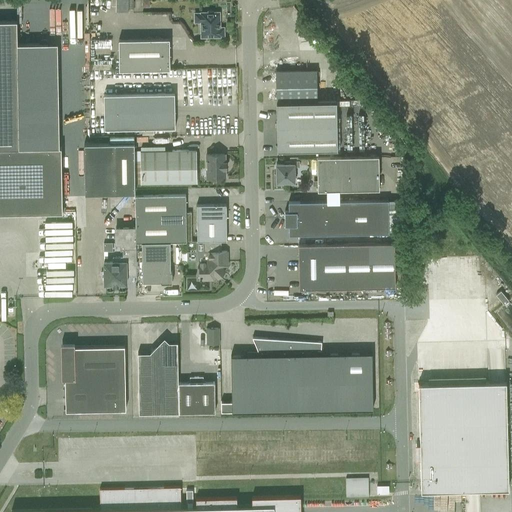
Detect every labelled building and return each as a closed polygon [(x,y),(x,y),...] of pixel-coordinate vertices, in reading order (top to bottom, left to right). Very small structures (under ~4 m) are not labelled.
[(201,13),(195,13),(195,22),(201,22),(201,37),(220,37),(220,36),(224,36),(224,27),(220,27),(219,12),(214,12),(212,11),(208,11),(206,12),(201,13)] [(0,213),(62,212),(61,147),(19,148),(17,21),(0,21),(0,213)] [(118,39),(119,70),(169,69),(169,39),(118,39)] [(317,70),(276,71),(276,101),(317,101),(317,70)] [(104,94),(104,129),(175,128),(174,93),(104,94)] [(336,101),(276,102),(277,150),(337,149),(336,101)] [(85,193),(135,192),(134,142),(84,143),(85,193)] [(140,183),(197,182),(196,150),(140,151),(140,183)] [(226,162),(224,162),(224,154),(207,154),(207,178),(224,178),(224,168),(226,168),(226,162)] [(379,190),(378,156),(317,157),(317,191),(379,190)] [(276,164),(276,175),(274,175),(274,184),(282,184),(282,182),(294,182),(294,166),(299,166),(298,161),(285,162),(285,164),(276,164)] [(136,242),(141,242),(170,242),(192,241),(191,212),(186,212),(185,194),(135,195),(136,242)] [(297,218),(284,218),(285,225),(289,225),(289,235),(389,233),(388,200),(333,201),(333,218),(297,218)] [(333,218),(333,201),(288,202),(288,211),(284,211),(284,218),(297,218),(333,218)] [(221,241),(221,240),(226,240),(226,217),(226,206),(226,204),(196,205),(197,241),(203,241),(221,241)] [(136,246),(135,228),(123,228),(123,229),(121,229),(122,233),(115,234),(116,243),(121,243),(121,246),(136,246)] [(199,259),(199,261),(199,269),(198,269),(197,271),(197,274),(198,276),(199,276),(199,280),(213,279),(217,276),(218,277),(225,270),(223,269),(227,265),(227,251),(221,251),(221,241),(203,241),(203,255),(199,259)] [(170,242),(141,242),(142,282),(161,282),(161,283),(172,283),(172,272),(170,272),(170,242)] [(103,252),(112,251),(112,243),(103,243),(103,252)] [(395,287),(394,243),(298,245),(299,289),(395,287)] [(136,272),(136,257),(112,257),(112,262),(104,262),(104,269),(102,271),(100,273),(100,275),(102,277),(104,278),(104,284),(126,284),(126,277),(128,277),(128,272),(136,272)] [(500,291),(496,295),(504,304),(508,300),(500,291)] [(198,330),(192,330),(192,336),(204,336),(204,328),(204,324),(198,324),(198,330)] [(219,328),(206,328),(207,345),(219,344),(219,328)] [(307,350),(307,341),(252,337),(258,351),(263,351),(263,354),(231,355),(231,401),(221,402),(221,412),(373,409),(372,353),(318,353),(318,350),(307,350)] [(307,350),(318,350),(321,350),(321,342),(307,341),(307,350)] [(179,412),(178,382),(177,342),(159,342),(150,352),(138,353),(139,413),(179,412)] [(74,343),(61,343),(61,379),(65,379),(65,410),(76,410),(125,409),(124,345),(74,346),(74,343)] [(218,351),(205,351),(205,361),(205,363),(205,368),(219,367),(219,363),(218,351)] [(178,382),(179,412),(215,412),(214,382),(203,382),(203,376),(189,377),(189,382),(178,382)] [(418,384),(421,491),(508,489),(505,382),(418,384)] [(368,477),(345,478),(346,497),(368,496),(368,477)] [(388,485),(377,486),(377,494),(389,493),(388,485)] [(100,508),(11,510),(11,511),(300,511),(300,495),(251,497),(252,505),(236,505),(236,497),(196,498),(196,506),(181,506),(180,486),(163,487),(148,489),(133,489),(133,488),(124,488),(99,488),(100,508)]
